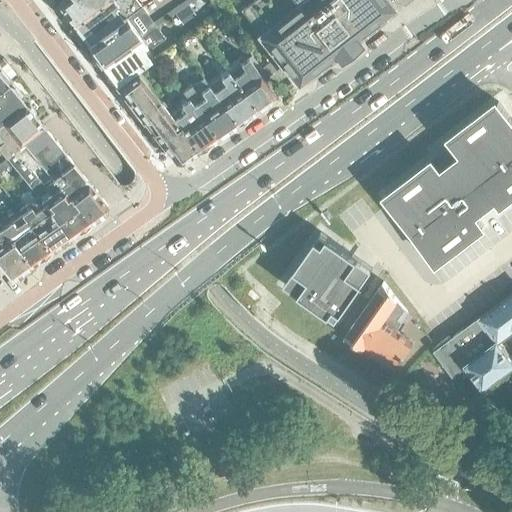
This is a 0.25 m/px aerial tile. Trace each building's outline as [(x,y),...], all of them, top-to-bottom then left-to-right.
[(63,0),(60,3),(61,7),(75,26),(109,0),(63,0)] [(127,16),(142,5),(138,0),(109,0),(75,26),(89,45),(127,17),(127,16)] [(339,58),(359,42),(355,37),(393,8),(386,0),(251,0),(240,9),(298,82),(335,53),(339,58)] [(142,36),(142,37),(158,25),(143,4),(142,5),(127,16),(127,17),(89,45),(104,65),(141,37),(142,36)] [(156,55),(142,37),(142,36),(141,37),(104,65),(118,83),(136,69),(151,58),(152,58),(156,55)] [(249,56),(242,61),(236,54),(223,63),(229,71),(229,70),(255,106),(258,109),(259,109),(264,110),(269,106),(269,101),(277,96),(249,56)] [(0,92),(11,83),(0,68),(0,92)] [(118,83),(116,84),(129,100),(154,133),(165,148),(176,162),(183,162),(199,151),(174,119),(136,69),(118,83)] [(258,109),(255,106),(229,70),(229,71),(222,76),(226,81),(214,90),(209,84),(238,123),(239,123),(244,124),(249,120),(249,116),(258,109)] [(209,84),(203,76),(183,91),(189,99),(218,138),(220,137),(224,138),(229,134),(230,129),(238,123),(209,84)] [(0,122),(27,102),(21,95),(11,83),(0,92),(0,122)] [(210,143),(218,138),(189,99),(182,104),(186,109),(174,119),(199,151),(200,150),(205,151),(210,149),(210,143)] [(433,157),(384,194),(436,263),(486,226),(477,214),(496,198),(501,205),(511,196),(511,118),(497,99),(448,136),(461,153),(441,168),(433,157)] [(45,125),(44,124),(27,102),(0,122),(0,154),(3,152),(6,155),(6,156),(25,141),(45,125)] [(65,191),(85,175),(45,125),(25,141),(65,191)] [(25,141),(6,156),(12,163),(38,195),(42,200),(71,236),(90,223),(65,191),(25,141)] [(6,155),(0,159),(0,171),(12,163),(6,156),(6,155)] [(108,204),(100,195),(85,175),(65,191),(90,223),(107,211),(108,204)] [(38,195),(19,209),(27,219),(51,251),(60,245),(62,248),(72,241),(70,237),(71,236),(42,200),(38,195)] [(51,251),(27,219),(16,227),(12,222),(3,228),(32,265),(41,258),(45,260),(50,256),(51,251)] [(0,224),(0,262),(13,279),(22,272),(26,274),(31,270),(31,266),(32,265),(3,228),(0,224)] [(321,232),(284,283),(336,320),(373,268),(321,232)] [(399,319),(406,309),(384,281),(345,337),(363,349),(394,371),(414,342),(397,330),(403,322),(399,319)] [(511,330),(511,294),(467,327),(465,325),(437,346),(436,347),(454,370),(466,361),(497,338),(499,340),(511,330)] [(511,363),(511,357),(499,340),(497,338),(466,361),(467,362),(467,363),(468,363),(484,385),(511,363)]
